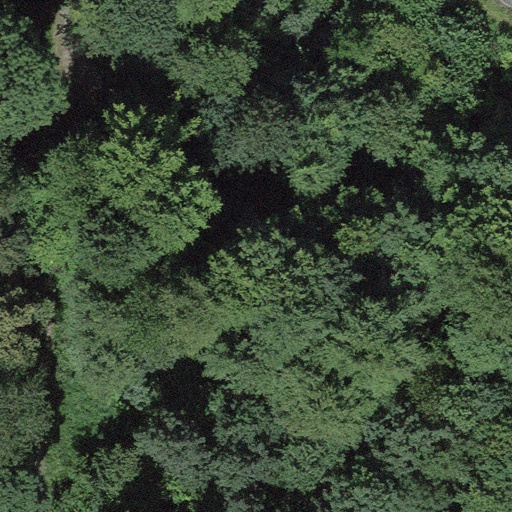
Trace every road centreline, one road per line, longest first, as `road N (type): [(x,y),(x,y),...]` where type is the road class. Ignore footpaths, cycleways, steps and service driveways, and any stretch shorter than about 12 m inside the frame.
road 1 (track): [(68,0),(69,32),(99,89),(137,128),(262,224),(454,335),(511,385)]
road 2 (track): [(69,32),(24,511)]
